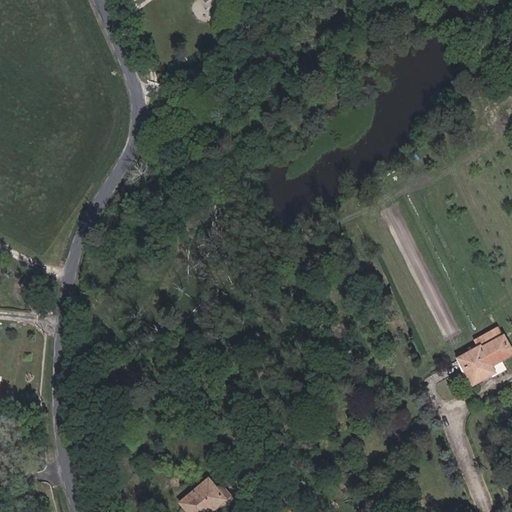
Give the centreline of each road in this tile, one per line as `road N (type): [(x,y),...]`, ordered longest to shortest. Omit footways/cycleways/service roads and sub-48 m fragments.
road 1 (tertiary): [(76,511),(63,480),(53,323),(66,268),(131,145),(137,93),(102,0)]
road 2 (unknown): [(496,511),(460,424),(473,396)]
